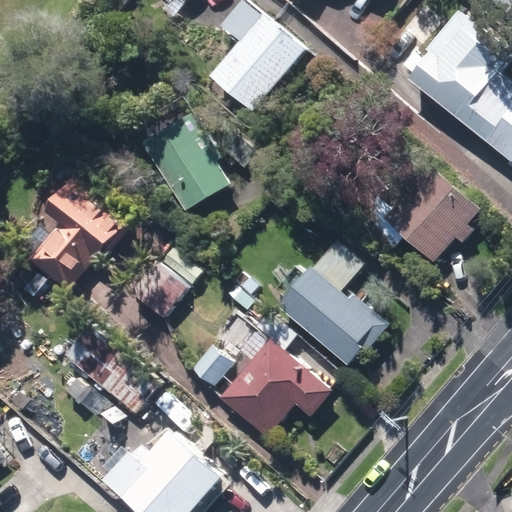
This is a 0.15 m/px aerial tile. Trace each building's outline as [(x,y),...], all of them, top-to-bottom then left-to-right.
[(134,0),(124,12),(141,27),(157,8),(146,0),(134,0)] [(237,20),(251,33),(265,17),(252,5),(237,20)] [(511,78),(505,73),(511,64),(511,51),(466,12),(430,55),(434,58),(414,82),(511,163),(511,78)] [(216,77),(257,112),(311,50),(270,15),(216,77)] [(239,116),(250,123),(256,114),(245,107),(239,116)] [(150,145),(189,211),(234,184),(221,161),(227,158),(201,114),(150,145)] [(222,145),(249,168),(262,152),(235,130),(222,145)] [(408,238),(437,264),(460,239),(466,244),(478,231),(472,226),(485,211),(437,167),(431,174),(413,157),(394,177),(413,194),(397,211),(380,197),(360,219),(396,251),(408,238)] [(56,184),(64,189),(72,184),(71,174),(63,170),(55,175),(56,184)] [(34,259),(72,292),(98,263),(99,264),(136,222),(82,176),(52,212),(66,223),(34,259)] [(285,244),(296,255),(313,236),(301,225),(285,244)] [(283,308),(352,365),(367,348),(371,352),(394,324),(359,295),(355,300),(344,290),(367,263),(340,240),(308,279),(301,273),(287,288),(295,294),(283,308)] [(136,294),(167,319),(193,286),(161,261),(136,294)] [(31,288),(44,299),(56,285),(43,274),(31,288)] [(278,341),(228,399),(273,437),(301,404),(316,418),(337,394),(287,352),(300,337),(273,314),(262,328),(275,339),(276,340),(278,341)] [(69,356),(140,414),(165,384),(95,325),(69,356)] [(216,356),(203,371),(220,385),(232,371),(216,356)] [(70,390),(99,416),(112,402),(83,376),(70,390)] [(18,403),(26,409),(31,401),(23,396),(18,403)] [(107,415),(120,426),(128,415),(115,405),(107,415)] [(109,482),(142,511),(198,511),(228,479),(177,433),(157,454),(148,445),(138,456),(135,453),(109,482)] [(0,465),(9,457),(0,445),(0,465)]
